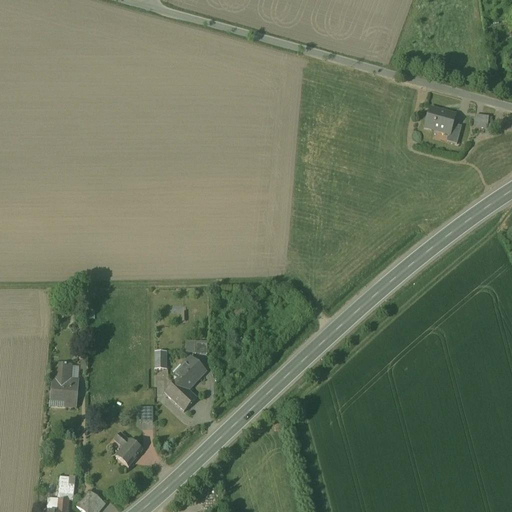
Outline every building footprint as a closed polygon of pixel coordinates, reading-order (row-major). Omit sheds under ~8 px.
[(455,117),(430,110),(425,129),(449,136),(452,126),(455,117)] [(488,118),(475,117),(473,129),(487,131),(488,118)] [(461,129),(452,126),(449,136),(447,142),(456,145),(461,129)] [(207,344),(195,343),(194,355),(207,356),(207,344)] [(155,352),(155,370),(168,370),(168,353),(155,352)] [(191,363),(174,380),(177,383),(178,382),(188,392),(204,375),(191,363)] [(78,384),(69,383),(70,368),(57,368),(56,383),(54,383),(53,401),(66,402),(66,409),(77,410),(78,384)] [(177,383),(165,396),(184,414),(197,401),(188,392),(178,382),(177,383)] [(155,429),(154,408),(140,409),(141,430),(155,429)] [(128,442),(120,435),(114,442),(123,449),(128,442)] [(142,452),(129,441),(128,442),(123,449),(115,458),(128,469),(142,452)] [(69,480),(59,479),(57,501),(69,503),(73,503),(75,487),(69,486),(69,480)] [(90,494),(77,510),(80,511),(100,511),(105,506),(90,494)] [(68,511),(69,503),(57,501),(56,511),(68,511)]
